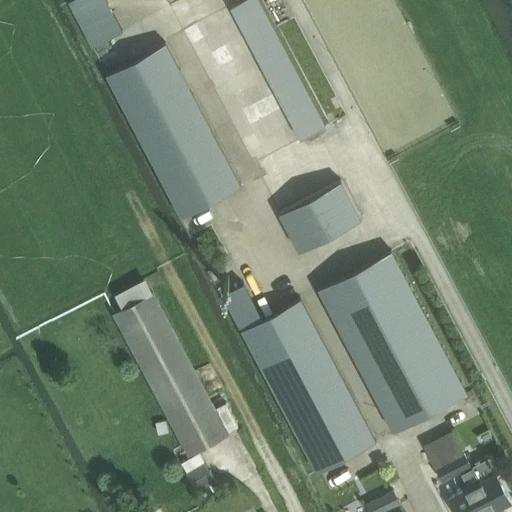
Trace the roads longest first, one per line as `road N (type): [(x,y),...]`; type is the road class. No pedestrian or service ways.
road 1 (unknown): [(396,202),(355,124),(256,177),(248,208),(279,271)]
road 2 (unknown): [(511,410),(396,202)]
road 3 (unknown): [(256,177),(179,31)]
road 4 (unknown): [(279,271),(396,202)]
